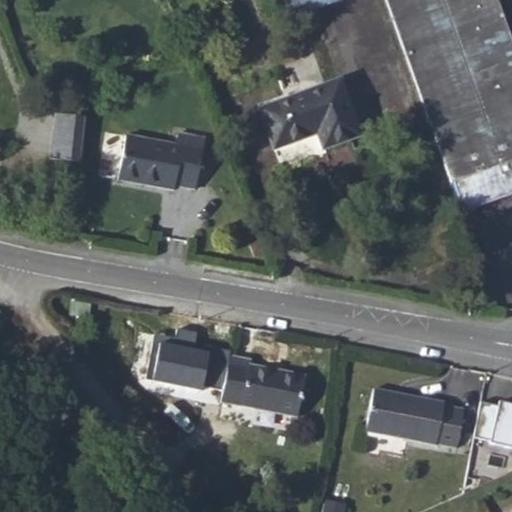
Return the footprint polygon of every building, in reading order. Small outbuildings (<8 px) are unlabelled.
[(281,0),(288,18),(337,0),(384,0),(461,213),(511,195),(511,46),(495,0),(281,0)] [(358,136),(338,82),(259,111),(274,149),(317,133),(322,149),(358,136)] [(79,163),(84,118),(55,115),(49,159),(79,163)] [(117,181),(160,189),(161,184),(174,186),(195,190),(204,139),(177,134),(175,146),(125,136),(117,181)] [(201,390),(208,353),(195,351),(198,333),(177,328),(174,345),(159,342),(151,380),(201,390)] [(296,418),(305,376),(249,365),(250,361),(229,356),(220,403),(296,418)] [(373,390),(364,433),(455,449),(463,410),(443,406),(443,403),(373,390)] [(480,403),(473,438),(489,442),(488,444),(511,449),(511,405),(498,402),(497,406),(480,403)] [(187,432),(196,419),(177,406),(168,419),(187,432)] [(343,511),(344,506),(326,502),(323,511),(343,511)]
